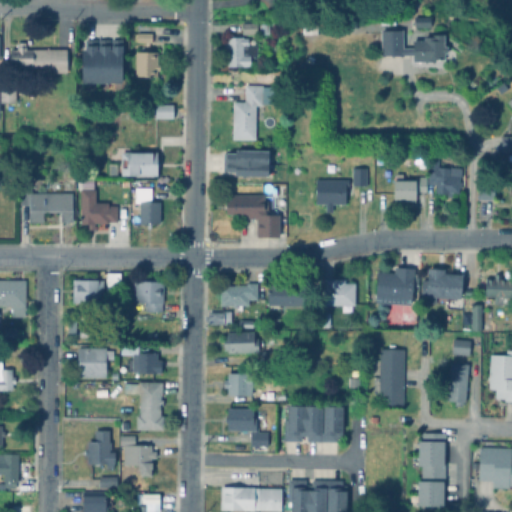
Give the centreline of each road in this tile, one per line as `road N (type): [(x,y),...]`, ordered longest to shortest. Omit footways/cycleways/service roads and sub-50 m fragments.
road 1 (residential): [(511,241),(388,240),(282,258),(0,259)]
road 2 (residential): [(187,511),(195,0)]
road 3 (residential): [(47,259),(43,511)]
road 4 (residential): [(0,10),(195,12)]
road 5 (residential): [(470,241),(462,102),(418,95)]
